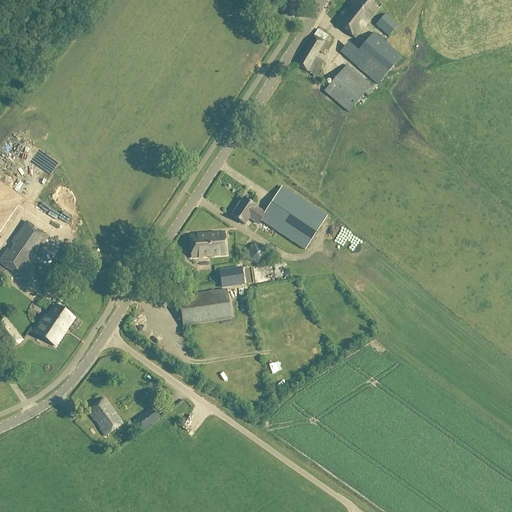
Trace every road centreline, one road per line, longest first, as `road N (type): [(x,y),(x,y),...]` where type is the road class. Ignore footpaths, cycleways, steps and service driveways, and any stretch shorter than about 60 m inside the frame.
road 1 (tertiary): [(106,333),(321,0)]
road 2 (unclassified): [(106,333),(351,511)]
road 3 (tertiary): [(0,429),(71,385),(106,333)]
